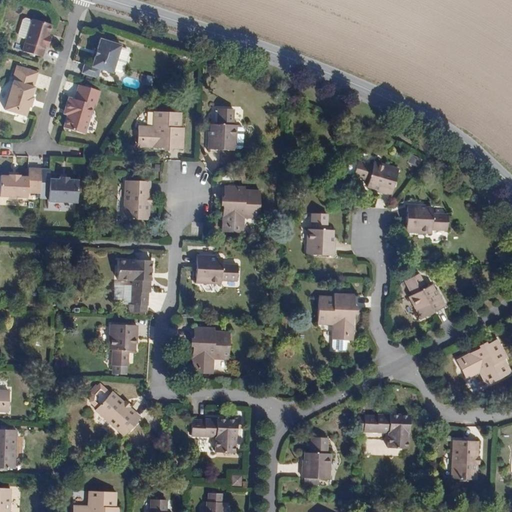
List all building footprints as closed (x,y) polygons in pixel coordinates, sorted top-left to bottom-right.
[(49,49),(52,39),(49,38),(53,25),(31,18),(24,43),(45,49),(46,48),(49,49)] [(100,38),(91,67),(100,70),(113,74),(121,44),(100,38)] [(45,49),(24,43),(21,51),(42,57),(45,49)] [(16,65),(12,80),(34,86),(38,72),(16,65)] [(100,70),(91,67),(83,65),(81,74),(98,79),(100,70)] [(33,109),(36,99),(32,98),(35,87),(34,86),(12,80),(3,110),(25,117),(28,108),(33,109)] [(72,98),(72,100),(68,98),(65,108),(69,110),(63,128),(84,134),(92,106),(96,107),(100,92),(80,85),(76,99),(72,98)] [(235,125),(235,109),(234,109),(219,108),(218,108),(218,125),(212,125),(211,125),(211,134),(210,134),(209,151),(210,151),(224,151),(238,151),(239,151),(239,125),(238,125),(235,125)] [(139,147),(138,148),(139,148),(153,148),(165,148),(165,151),(166,151),(169,151),(172,152),(173,151),(173,148),(185,149),(185,147),(186,128),(186,127),(185,127),(182,127),(183,112),(182,112),(155,112),(154,112),(154,127),(139,126),(139,142),(139,146),(139,147)] [(375,166),(359,161),(359,162),(354,176),(354,177),(370,182),(368,187),(368,188),(377,191),(376,191),(376,192),(377,192),(392,197),(393,196),(397,183),(400,170),(401,169),(376,162),(376,163),(375,166)] [(28,193),(39,194),(40,169),(29,168),(28,177),(0,176),(0,179),(0,196),(28,198),(28,193)] [(50,169),(40,169),(39,194),(39,199),(48,200),(49,179),(50,169)] [(84,181),(49,179),(48,200),(48,202),(83,204),(84,181)] [(149,219),(150,219),(151,205),(152,205),(153,205),(153,204),(153,196),(152,196),(151,196),(151,181),(150,181),(126,180),(124,180),(123,218),(125,218),(131,219),(131,221),(142,221),(143,222),(143,221),(143,219),(149,219)] [(223,232),(223,233),(224,233),(229,233),(244,233),(245,218),(260,219),(260,218),(260,191),(260,190),(245,190),(245,187),(225,186),(224,186),(224,198),(221,198),(221,199),(221,202),(220,205),(220,206),(224,206),(223,218),(223,232)] [(432,231),(449,231),(449,230),(450,215),(450,214),(433,214),(433,208),(433,207),(424,207),(424,206),(407,205),(407,206),(407,220),(406,233),(406,234),(432,235),(432,234),(432,231)] [(314,212),(313,212),(312,229),(309,229),(308,229),(307,254),(308,254),(321,255),(335,256),(336,256),(337,239),(336,239),(336,230),(335,230),(329,230),(330,213),(329,213),(314,212)] [(222,280),(239,281),(239,280),(239,265),(239,264),(223,263),(223,257),(223,256),(214,256),(214,255),(213,255),(197,254),(197,255),(197,269),(196,282),(196,283),(222,284),(222,283),(222,280)] [(154,263),(154,260),(153,260),(144,260),(134,260),(134,261),(127,261),(120,261),(119,281),(123,281),(130,281),(133,281),(133,292),(133,305),(129,305),(128,312),(132,312),(133,312),(135,312),(147,313),(148,313),(148,305),(150,305),(151,305),(151,293),(152,293),(152,282),(153,282),(153,278),(154,273),(154,269),(154,263)] [(406,280),(405,281),(412,296),(410,297),(409,297),(421,320),(422,320),(434,313),(446,307),(447,307),(439,292),(438,292),(434,284),(433,285),(428,288),(420,273),(419,273),(406,280)] [(354,341),(354,340),(355,326),(355,314),(358,315),(358,314),(359,313),(359,310),(359,308),(359,307),(359,306),(356,306),(356,294),(355,294),(335,294),(334,297),(319,296),(319,297),(318,324),(318,325),(334,326),(333,340),(336,340),(336,350),(343,350),(343,341),(348,341),(353,341),(354,341)] [(113,350),(113,367),(112,375),(113,375),(126,375),(128,375),(128,367),(129,367),(130,367),(130,350),(136,351),(137,351),(137,342),(138,342),(138,341),(138,325),(137,325),(124,325),(110,324),(109,324),(109,350),(110,350),(113,350)] [(192,373),(193,373),(198,374),(213,375),(214,360),(229,361),(230,360),(231,333),(232,332),(216,331),(217,329),(217,328),(216,328),(197,327),(195,327),(194,339),(191,338),(191,339),(191,340),(191,342),(191,345),(191,346),(191,347),(194,347),(193,359),(192,373)] [(457,359),(457,360),(459,365),(466,379),(479,372),(486,386),(486,385),(511,374),(511,373),(505,360),(508,359),(508,358),(499,340),(499,339),(488,344),(487,342),(486,342),(485,342),(483,343),(480,344),(480,345),(479,345),(481,348),(470,353),(457,359)] [(125,401),(113,391),(112,393),(100,382),(89,394),(88,401),(98,410),(97,411),(96,412),(125,437),(126,436),(141,417),(142,416),(131,407),(132,406),(132,405),(126,400),(125,400),(125,401)] [(0,411),(9,412),(10,412),(10,411),(10,406),(11,391),(0,390),(0,411)] [(411,415),(411,414),(408,414),(403,414),(399,414),(393,413),(389,413),(389,414),(378,414),(378,415),(366,414),(365,415),(365,432),(378,433),(389,433),(389,437),(388,444),(388,448),(408,448),(409,440),(409,434),(410,434),(411,424),(411,415)] [(238,420),(238,419),(235,419),(230,419),(226,418),(221,418),(217,418),(217,419),(206,419),(206,420),(193,419),(193,420),(192,437),(205,438),(216,438),(216,442),(216,449),(216,452),(236,453),(236,452),(236,445),(237,438),(238,438),(238,429),(238,420)] [(0,470),(8,470),(9,468),(15,468),(16,468),(18,430),(17,430),(0,429),(0,470)] [(329,454),(330,437),(329,437),(314,437),(313,437),(312,454),(306,453),(305,453),(305,462),(304,462),(304,463),(303,479),(304,479),(318,479),(331,480),(332,480),(333,454),(332,454),(329,454)] [(478,480),(479,480),(479,465),(481,465),(482,457),(481,457),(480,457),(480,442),(479,442),(455,441),(453,441),(452,479),(453,479),(460,479),(460,482),(471,482),(471,480),(478,480)] [(242,476),(231,475),(230,486),(241,486),(242,476)] [(0,511),(11,511),(12,489),(11,489),(0,488),(0,511)] [(120,511),(120,508),(120,507),(117,507),(117,492),(89,492),(88,507),(74,506),(73,511),(120,511)] [(224,511),(225,502),(225,493),(224,493),(209,493),(208,493),(208,501),(207,511),(224,511)] [(152,499),(151,499),(150,511),(167,511),(168,500),(167,500),(152,499)]
